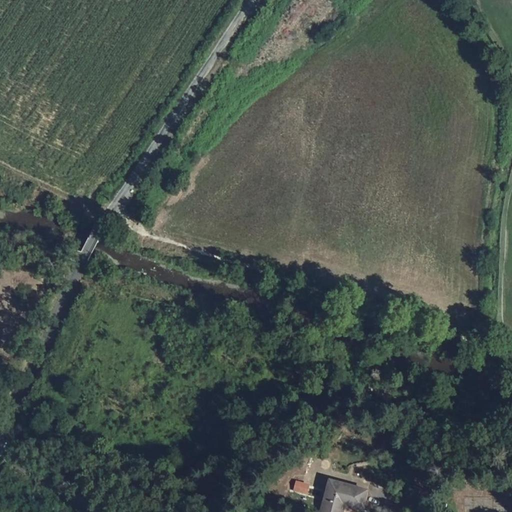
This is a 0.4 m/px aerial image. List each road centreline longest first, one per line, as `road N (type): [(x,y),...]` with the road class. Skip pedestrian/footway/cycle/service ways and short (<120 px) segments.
road 1 (unclassified): [(107,223),(253,0)]
road 2 (unclassified): [(107,223),(0,428)]
